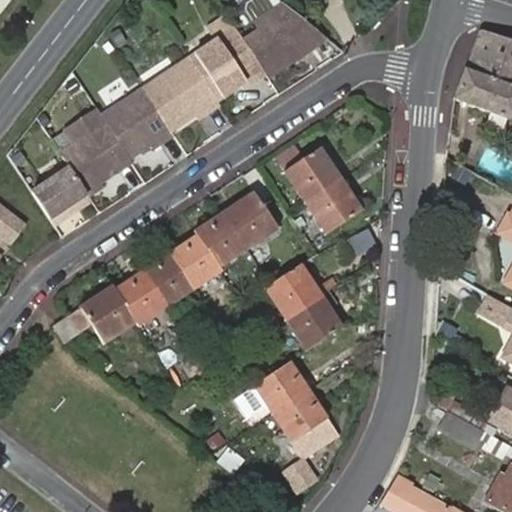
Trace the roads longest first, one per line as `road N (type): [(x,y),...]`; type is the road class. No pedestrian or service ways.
road 1 (residential): [(428,74),(356,71),(48,268),(0,330)]
road 2 (residential): [(336,511),(366,475),(397,398),(428,74)]
road 3 (tertiary): [(0,110),(85,0)]
